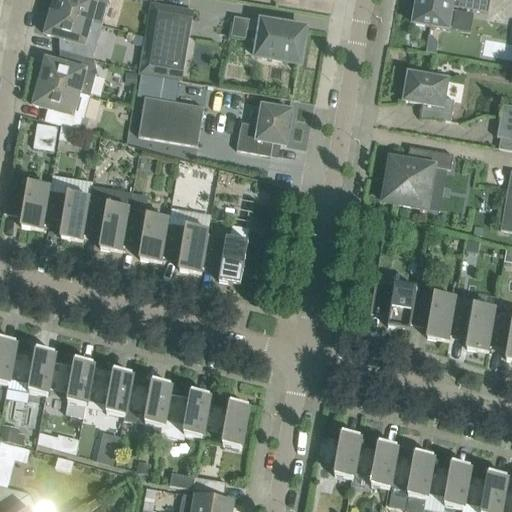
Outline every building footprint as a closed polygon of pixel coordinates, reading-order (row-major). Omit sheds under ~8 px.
[(108,0),(54,0),(50,12),(49,12),(92,24),(102,27),(108,6),(110,6),(108,0)] [(417,0),(413,25),(448,31),(452,9),(490,16),(492,0),(417,0)] [(138,76),(178,83),(190,11),(151,4),(145,39),(144,45),(143,48),(140,68),(138,76)] [(102,27),(92,24),(49,12),(48,13),(49,13),(46,35),(46,37),(47,37),(47,36),(61,40),(60,42),(65,43),(62,53),(69,55),(94,61),(92,54),(94,55),(102,27)] [(261,23),(247,21),(246,31),(260,33),(255,59),(300,66),(306,30),(261,23)] [(135,36),(133,46),(143,48),(144,45),(145,39),(135,36)] [(37,83),(90,98),(96,76),(98,77),(94,61),(69,55),(66,65),(62,64),(62,66),(48,62),(48,61),(47,61),(46,63),(38,83),(37,83)] [(403,103),(432,108),(430,120),(450,124),(454,102),(444,101),(448,82),(414,75),(408,74),(403,103)] [(128,75),(127,87),(136,87),(136,75),(128,75)] [(84,119),(90,98),(37,83),(37,84),(38,84),(34,106),(34,108),(35,108),(35,107),(49,111),(48,113),(53,114),(50,125),(61,128),(76,132),(79,133),(82,119),(84,119)] [(138,139),(197,149),(204,109),(145,100),(138,139)] [(258,128),(241,125),(236,153),(270,159),(273,146),(286,148),(292,112),(262,107),(258,128)] [(511,108),(502,107),(497,139),(500,140),(498,151),(511,153),(511,108)] [(61,128),(59,142),(74,145),(76,132),(61,128)] [(426,212),(434,169),(450,172),(453,157),(410,150),(407,163),(390,160),(388,177),(387,177),(386,178),(388,178),(386,186),(385,186),(385,187),(386,187),(383,204),(426,212)] [(511,234),(511,173),(500,232),(511,234)] [(221,174),(218,188),(232,190),(234,176),(221,174)] [(51,190),(44,227),(62,230),(61,240),(83,244),(84,238),(92,189),(93,185),(53,178),(51,190)] [(9,182),(3,216),(6,216),(23,219),(21,229),(43,233),(44,227),(51,190),(9,182)] [(132,196),(92,189),(84,238),(85,238),(102,241),(100,251),(122,254),(128,215),(129,215),(132,196)] [(168,222),(129,215),(128,215),(122,254),(122,255),(123,249),(125,249),(141,252),(140,262),(161,265),(168,222)] [(169,222),(168,222),(161,265),(162,265),(163,259),(164,260),(181,263),(179,272),(201,276),(208,233),(168,226),(169,222)] [(208,237),(202,270),(204,270),(220,273),(219,283),(241,287),(242,277),(248,278),(262,281),(269,237),(248,233),(247,243),(230,241),(208,237)] [(467,241),(466,249),(476,251),(478,243),(467,241)] [(375,283),(370,316),(372,317),(389,319),(387,329),(409,333),(410,327),(416,294),(417,290),(416,290),(375,283)] [(416,294),(410,327),(412,328),(429,330),(427,340),(448,344),(449,344),(450,338),(456,305),(456,301),(416,294)] [(456,305),(450,338),(451,338),(468,341),(466,351),(488,355),(489,349),(495,315),(496,311),(476,308),(456,305)] [(511,318),(495,315),(489,349),(491,349),(508,352),(506,362),(511,362),(511,318)] [(0,386),(8,388),(15,344),(14,343),(0,340),(0,386)] [(53,354),(38,351),(37,351),(36,353),(36,358),(14,354),(16,344),(15,344),(8,388),(9,381),(31,385),(29,395),(46,398),(54,354),(53,354)] [(55,354),(54,354),(46,398),(47,398),(48,392),(69,396),(66,417),(83,421),(93,365),(92,365),(75,362),(75,363),(74,368),(53,364),(55,354)] [(91,375),(86,402),(87,402),(108,406),(106,416),(124,419),(130,386),(132,376),(130,375),(115,372),(114,372),(114,374),(113,379),(92,375),(91,375)] [(124,419),(124,423),(145,427),(144,436),(161,439),(168,396),(169,396),(171,386),(169,386),(154,383),(153,383),(153,385),(152,389),(130,386),(124,419)] [(169,396),(168,396),(161,439),(184,443),(185,438),(201,441),(209,397),(208,396),(193,394),(192,393),(191,395),(190,400),(169,396)] [(210,397),(209,397),(201,441),(202,441),(203,434),(224,438),(223,448),(240,451),(248,407),(247,407),(232,404),(230,404),(230,406),(229,411),(208,407),(210,397)] [(1,432),(0,435),(0,442),(21,447),(23,436),(17,435),(1,432)] [(39,435),(37,447),(51,451),(54,439),(39,435)] [(334,479),(352,482),(354,475),(358,448),(360,438),(359,438),(343,435),(342,435),(342,436),(341,441),(321,438),(320,438),(315,465),(316,465),(336,469),(334,479)] [(358,448),(354,475),(355,476),(373,479),(371,489),(389,492),(390,486),(395,458),(397,448),(396,448),(395,448),(380,445),(379,445),(378,447),(378,451),(358,448)] [(100,452),(97,463),(112,467),(115,456),(100,452)] [(395,458),(390,486),(409,489),(405,511),(424,511),(427,496),(432,468),(433,458),(432,458),(417,455),(415,455),(415,457),(414,461),(395,458)] [(137,465),(135,473),(148,476),(150,467),(137,465)] [(432,468),(427,496),(446,499),(444,509),(462,511),(464,506),(468,478),(470,468),(468,468),(453,465),(452,465),(452,467),(451,471),(432,468)] [(192,492),(194,479),(172,475),(170,488),(192,492)] [(468,478),(464,506),(483,509),(482,511),(500,511),(505,488),(507,478),(506,478),(505,478),(490,475),(489,475),(488,477),(488,481),(468,478)] [(194,479),(192,492),(224,497),(226,485),(194,479)] [(36,511),(30,496),(29,496),(0,488),(0,511),(36,511)] [(511,511),(511,489),(505,488),(500,511),(511,511)] [(143,511),(152,511),(156,492),(147,491),(143,511)] [(230,511),(232,505),(183,497),(180,511),(230,511)]
